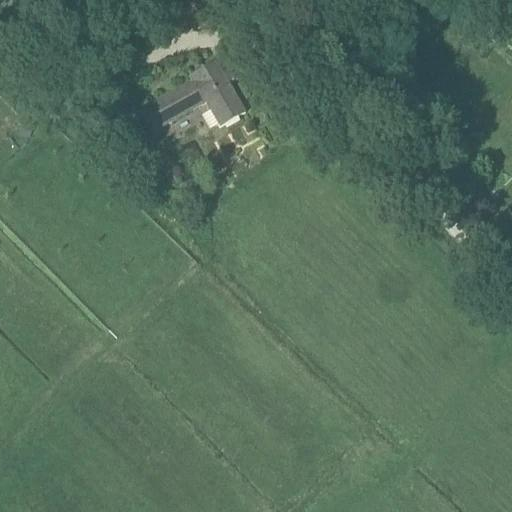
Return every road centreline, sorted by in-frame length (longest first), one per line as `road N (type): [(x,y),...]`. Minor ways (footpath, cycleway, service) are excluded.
road 1 (unclassified): [(265,0),(320,33),(353,69),(477,257),(511,289)]
road 2 (unclassified): [(0,26),(15,40),(47,34),(126,0)]
